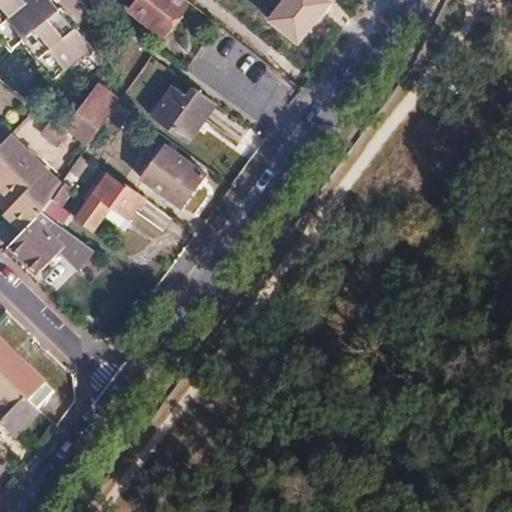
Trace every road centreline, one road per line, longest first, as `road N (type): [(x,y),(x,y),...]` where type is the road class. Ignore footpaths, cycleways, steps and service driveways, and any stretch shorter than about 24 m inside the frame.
road 1 (tertiary): [(127,401),(374,60),(408,0)]
road 2 (residential): [(0,278),(127,401)]
road 3 (unknown): [(312,91),(188,0)]
road 4 (tertiary): [(40,511),(127,401)]
